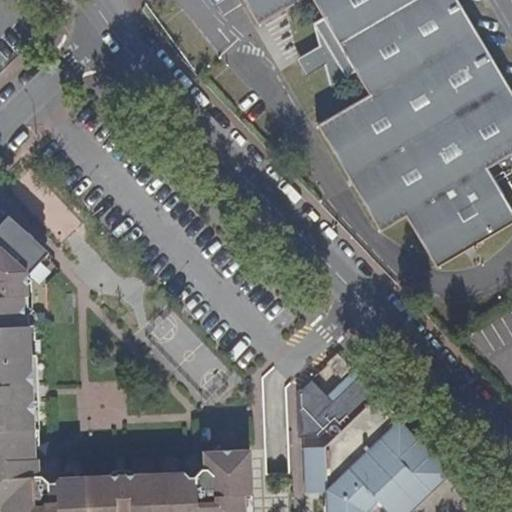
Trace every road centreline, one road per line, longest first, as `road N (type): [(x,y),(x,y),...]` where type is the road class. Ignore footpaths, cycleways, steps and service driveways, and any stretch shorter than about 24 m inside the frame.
road 1 (tertiary): [(511,455),(108,26)]
road 2 (residential): [(108,26),(0,128)]
